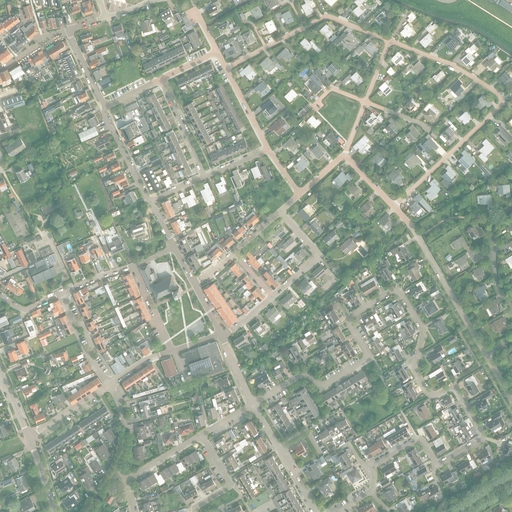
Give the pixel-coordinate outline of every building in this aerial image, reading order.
[(82,3),(85,14),(92,12),(89,0),(82,3)] [(268,0),(266,1),(270,8),(272,7),(273,8),(277,6),(277,5),(279,3),(277,0),(268,0)] [(302,6),(307,15),(314,12),(309,2),(310,2),(308,0),(304,0),(306,4),(302,6)] [(208,10),(211,15),(219,11),(216,5),(219,4),(218,1),(211,4),(212,7),(208,10)] [(76,2),(71,3),(71,4),(73,4),(74,6),(72,7),(71,6),(69,7),(72,14),(80,11),(76,2)] [(23,6),(27,18),(32,16),(28,4),(23,6)] [(353,11),(358,16),(366,9),(361,4),(353,11)] [(375,19),(380,25),(388,17),(385,14),(390,9),(387,7),(385,4),(382,8),(384,10),(382,12),(375,19)] [(251,10),(256,19),(263,16),(258,6),(251,10)] [(172,19),(171,20),(170,18),(173,16),(170,10),(161,15),(167,25),(168,27),(172,25),(171,23),(173,22),(172,19)] [(287,24),(294,20),(289,11),(282,15),(280,12),(273,16),(276,21),(278,20),(281,19),(282,23),(285,21),(287,24)] [(44,17),(40,17),(39,14),(40,14),(39,12),(37,13),(38,18),(41,29),(46,27),(44,17)] [(56,26),(55,18),(55,17),(54,17),(54,14),(47,15),(47,19),(49,27),(50,28),(56,27),(56,26)] [(62,17),(63,23),(63,24),(69,23),(69,22),(71,22),(70,18),(68,19),(68,14),(62,15),(62,16),(62,17)] [(11,16),(7,19),(13,26),(16,23),(11,17),(11,16)] [(63,23),(62,17),(61,17),(60,17),(55,18),(56,26),(62,25),(62,24),(63,23)] [(7,19),(4,21),(10,28),(13,26),(7,19)] [(154,25),(152,26),(150,19),(143,22),(144,28),(142,28),(143,32),(149,30),(150,33),(156,31),(154,25)] [(265,24),(270,33),(277,29),(272,20),(265,24)] [(2,23),(1,23),(6,29),(7,30),(10,28),(4,21),(2,23)] [(29,39),(29,40),(38,32),(39,31),(31,22),(24,29),(22,30),(24,33),(26,34),(26,35),(26,36),(29,39)] [(231,24),(229,25),(227,23),(218,28),(222,34),(232,29),(234,32),(239,29),(238,26),(234,28),(231,24)] [(401,32),(405,37),(413,30),(407,24),(405,26),(406,27),(401,32)] [(321,30),(328,37),(334,32),(326,25),(321,30)] [(119,35),(122,34),(122,32),(123,32),(121,26),(114,28),(116,34),(119,33),(119,35)] [(11,33),(13,37),(20,31),(18,28),(15,30),(11,33)] [(20,31),(13,37),(16,39),(23,34),(20,31)] [(189,42),(198,38),(194,31),(186,36),(189,42)] [(243,35),(248,44),(255,41),(250,31),(243,35)] [(23,34),(16,39),(21,46),(29,40),(28,40),(29,39),(26,36),(26,35),(26,34),(24,33),(24,34),(24,33),(23,34)] [(83,44),(88,42),(87,39),(92,38),(90,33),(80,36),(83,44)] [(158,36),(160,41),(168,38),(166,33),(158,36)] [(350,47),(357,41),(350,33),(344,39),(346,40),(344,42),(350,47)] [(429,33),(419,42),(425,48),(433,40),(431,38),(432,37),(429,33)] [(448,45),(452,50),(460,42),(454,37),(452,39),(453,40),(448,45)] [(198,38),(189,42),(193,49),(201,44),(198,38)] [(305,38),(301,42),(308,50),(313,45),(319,51),(322,48),(315,42),(312,44),(311,43),(310,43),(305,38)] [(16,39),(9,45),(15,52),(17,51),(20,49),(20,48),(22,47),(21,46),(16,39)] [(62,42),(61,43),(61,42),(47,50),(52,60),(59,56),(58,53),(65,49),(64,48),(65,47),(62,42)] [(88,42),(83,44),(81,45),(84,53),(93,49),(91,44),(89,45),(88,42)] [(364,48),(373,57),(376,54),(375,53),(378,49),(371,42),(364,48)] [(176,49),(181,57),(186,54),(182,46),(176,49)] [(224,51),(227,58),(237,53),(233,46),(224,51)] [(0,59),(3,63),(5,62),(7,60),(8,59),(8,60),(10,58),(13,56),(6,47),(0,52),(0,59)] [(181,57),(176,49),(171,51),(176,60),(181,57)] [(292,53),(291,54),(285,49),(281,53),(277,57),(279,59),(283,55),(288,60),(294,55),(292,53)] [(171,62),(176,60),(171,51),(166,53),(171,62)] [(391,59),(396,65),(404,58),(398,52),(391,59)] [(461,60),(467,66),(475,58),(469,52),(461,60)] [(163,66),(171,62),(166,53),(159,57),(163,66)] [(42,68),(46,66),(48,64),(47,62),(47,61),(43,54),(36,58),(42,68)] [(95,56),(94,55),(89,57),(91,60),(90,61),(91,62),(89,63),(91,68),(102,62),(100,58),(98,60),(97,58),(95,56)] [(155,70),(163,66),(159,57),(151,61),(155,70)] [(279,61),(275,65),(273,62),(268,57),(260,64),(265,70),(266,69),(269,72),(276,66),(281,71),(284,67),(279,61)] [(493,71),(499,65),(492,57),(483,65),(486,67),(488,65),(493,71)] [(39,70),(42,68),(36,58),(29,62),(32,67),(33,66),(34,68),(36,71),(39,70)] [(147,74),(155,70),(151,61),(143,65),(147,74)] [(411,68),(417,74),(424,67),(419,61),(411,68)] [(29,70),(34,68),(33,66),(32,67),(29,62),(21,67),(24,73),(26,75),(28,79),(30,81),(32,80),(31,79),(32,79),(32,77),(33,77),(29,70)] [(327,68),(335,76),(340,71),(333,63),(327,68)] [(98,70),(93,72),(97,80),(101,77),(102,79),(110,75),(105,64),(98,67),(99,70),(98,71),(98,70)] [(204,67),(207,74),(214,71),(211,64),(204,67)] [(24,73),(21,67),(20,65),(9,72),(15,82),(22,78),(20,75),(24,73)] [(42,68),(39,70),(43,76),(45,80),(52,76),(49,72),(46,66),(42,68)] [(250,79),(256,74),(249,66),(240,73),(242,76),(245,73),(250,79)] [(75,67),(68,71),(71,78),(78,75),(75,67)] [(201,78),(207,74),(204,67),(197,71),(201,78)] [(0,72),(0,79),(1,82),(2,84),(3,86),(10,83),(10,81),(11,81),(10,78),(9,74),(6,75),(4,71),(0,72)] [(194,81),(201,78),(197,71),(190,74),(194,81)] [(438,82),(446,75),(442,71),(439,73),(438,72),(433,77),(438,82)] [(358,85),(364,80),(356,72),(352,76),(350,74),(342,82),(344,84),(351,78),(358,85)] [(507,86),(511,81),(511,78),(506,72),(498,80),(500,82),(502,80),(507,86)] [(187,84),(194,81),(190,74),(184,77),(187,84)] [(99,82),(103,89),(112,85),(114,84),(110,76),(108,77),(99,82)] [(180,88),(187,84),(184,77),(177,81),(180,88)] [(64,83),(58,86),(59,89),(75,81),(74,78),(63,83),(64,83)] [(75,91),(83,87),(80,80),(72,85),(73,87),(70,89),(72,92),(75,91)] [(464,90),(459,86),(462,83),(458,80),(450,88),(458,96),(456,98),(458,100),(463,95),(461,93),(464,90)] [(308,86),(315,94),(321,88),(313,81),(308,86)] [(264,95),(270,90),(262,82),(254,89),(256,92),(259,90),(264,95)] [(379,88),(386,95),(392,90),(385,82),(379,88)] [(219,96),(226,92),(222,86),(215,89),(219,96)] [(285,97),(290,102),(298,95),(292,89),(290,90),(291,91),(285,97)] [(81,101),(81,102),(85,101),(84,99),(88,98),(85,92),(76,97),(76,98),(74,99),(75,101),(74,102),(75,104),(81,101)] [(222,103),(229,99),(226,92),(219,96),(222,103)] [(150,103),(157,99),(154,93),(147,97),(150,103)] [(1,101),(4,110),(25,104),(22,94),(1,101)] [(45,101),(43,102),(40,95),(37,96),(42,109),(47,107),(45,101)] [(486,104),(488,106),(490,104),(483,95),(475,103),(480,109),(486,104)] [(417,107),(419,104),(412,98),(410,101),(409,100),(407,104),(407,105),(405,108),(410,112),(415,106),(417,107)] [(153,108),(160,104),(157,99),(150,103),(153,108)] [(226,110),(233,106),(229,99),(222,103),(226,110)] [(271,114),(277,109),(270,100),(262,108),(264,110),(266,108),(271,114)] [(187,112),(195,108),(192,102),(184,106),(187,112)] [(75,113),(77,117),(91,110),(88,104),(84,106),(85,106),(75,112),(74,109),(68,112),(70,116),(75,113)] [(155,114),(163,110),(160,104),(153,108),(155,114)] [(229,116),(236,112),(233,106),(226,110),(229,116)] [(437,115),(440,112),(432,106),(430,109),(429,109),(427,112),(427,113),(425,116),(430,120),(436,114),(437,115)] [(190,117),(198,114),(195,108),(187,112),(190,117)] [(158,119),(165,115),(163,110),(155,114),(158,119)] [(459,118),(465,124),(470,119),(468,118),(471,115),(467,110),(459,118)] [(233,123),(240,119),(236,112),(229,116),(233,123)] [(379,115),(377,117),(373,113),(370,115),(371,117),(366,121),(370,126),(378,119),(381,122),(383,120),(379,115)] [(11,128),(9,128),(4,119),(5,119),(2,114),(0,115),(0,129),(1,132),(7,129),(8,133),(12,131),(12,132),(19,129),(18,125),(11,128)] [(193,123),(200,119),(198,114),(190,117),(193,123)] [(161,125),(168,121),(165,115),(158,119),(161,125)] [(88,120),(91,127),(98,123),(95,116),(88,120)] [(319,120),(318,121),(313,116),(308,120),(315,128),(321,123),(319,120)] [(386,128),(391,134),(399,127),(392,118),(389,121),(391,123),(386,128)] [(196,128),(203,124),(200,119),(193,123),(196,128)] [(240,119),(233,123),(236,130),(237,130),(238,132),(241,131),(240,129),(241,129),(240,128),(244,126),(240,119)] [(274,129),(279,135),(288,127),(281,119),(269,129),(271,131),(274,129)] [(137,125),(138,124),(137,121),(135,122),(135,121),(120,129),(126,140),(141,133),(137,125)] [(168,121),(161,125),(164,130),(171,127),(168,121)] [(206,130),(203,124),(196,128),(199,134),(206,130)] [(495,135),(501,141),(509,134),(501,125),(499,128),(501,130),(495,135)] [(87,130),(84,131),(78,134),(82,142),(98,134),(94,126),(87,130)] [(406,136),(411,142),(419,134),(412,126),(409,128),(412,130),(406,136)] [(442,134),(447,140),(452,136),(451,134),(454,131),(450,127),(442,134)] [(202,139),(209,135),(207,132),(209,131),(208,129),(206,130),(199,134),(202,139)] [(169,142),(176,138),(174,132),(166,136),(169,142)] [(330,143),(332,146),(338,140),(331,133),(325,138),(326,139),(323,141),(328,146),(330,143)] [(25,136),(24,137),(22,135),(18,137),(18,138),(15,140),(14,140),(11,142),(11,143),(8,145),(8,144),(7,145),(5,147),(5,146),(4,147),(5,148),(11,156),(10,156),(11,157),(11,156),(14,154),(14,155),(15,154),(18,152),(21,150),(22,150),(22,149),(25,148),(26,150),(32,147),(25,136)] [(209,135),(202,139),(205,145),(212,141),(209,135)] [(106,137),(96,141),(99,148),(109,144),(106,137)] [(364,153),(369,147),(370,146),(367,143),(369,141),(365,137),(354,147),(356,149),(358,147),(364,153)] [(171,147),(179,144),(176,138),(169,142),(171,147)] [(293,152),(299,146),(291,138),(283,146),(286,148),(288,146),(293,152)] [(138,140),(135,142),(133,139),(128,142),(129,143),(127,143),(130,148),(140,143),(138,140)] [(435,149),(437,147),(430,139),(423,146),(420,143),(416,146),(421,152),(424,149),(427,153),(433,147),(435,149)] [(238,144),(241,151),(248,148),(245,140),(238,144)] [(479,156),(485,162),(487,159),(485,157),(493,149),(485,141),(483,143),(485,145),(479,151),(482,153),(479,156)] [(171,154),(181,149),(179,144),(171,147),(174,153),(171,154)] [(234,154),(241,151),(238,144),(231,147),(234,154)] [(311,151),(318,159),(324,153),(317,146),(311,151)] [(227,157),(234,154),(231,147),(224,150),(227,157)] [(176,159),(184,155),(181,149),(171,154),(174,160),(176,158),(176,159)] [(135,158),(138,164),(143,162),(145,160),(143,157),(151,153),(149,150),(141,154),(142,154),(135,158)] [(220,160),(227,157),(224,150),(217,153),(220,160)] [(458,161),(464,167),(472,159),(464,151),(462,153),(464,156),(458,161)] [(103,156),(106,162),(115,157),(113,152),(103,156)] [(213,163),(220,160),(217,153),(210,156),(213,163)] [(381,167),(387,161),(379,153),(371,161),(373,164),(376,161),(381,167)] [(419,164),(422,162),(414,154),(406,162),(411,168),(417,162),(419,164)] [(179,164),(187,161),(184,155),(176,159),(178,161),(175,163),(176,165),(179,164)] [(295,166),(300,172),(309,165),(303,159),(304,158),(302,156),(300,158),(302,160),(295,166)] [(182,170),(189,167),(187,161),(179,164),(182,170)] [(265,165),(260,167),(258,161),(255,162),(257,166),(251,169),(255,178),(263,174),(266,181),(271,179),(265,165)] [(109,168),(111,172),(120,168),(118,162),(110,166),(111,167),(109,168)] [(442,176),(448,182),(456,174),(448,166),(446,169),(448,171),(442,176)] [(144,176),(153,172),(151,167),(142,172),(144,176)] [(189,167),(182,170),(184,176),(192,172),(189,167)] [(20,182),(29,177),(28,175),(26,176),(22,169),(16,172),(20,182)] [(230,178),(235,189),(242,186),(239,180),(242,179),(237,170),(232,172),(234,176),(230,178)] [(391,178),(397,183),(402,178),(395,170),(387,178),(389,180),(391,178)] [(146,181),(156,177),(153,172),(144,176),(146,181)] [(350,181),(353,177),(348,172),(345,175),(342,172),(334,180),(337,184),(335,186),(337,188),(339,186),(347,179),(350,181)] [(116,184),(126,180),(123,174),(113,179),(116,184)] [(215,184),(219,194),(226,191),(223,184),(225,183),(222,176),(220,177),(222,181),(215,184)] [(149,186),(158,181),(156,177),(146,181),(149,186)] [(126,180),(116,184),(117,184),(120,190),(122,188),(122,189),(129,185),(126,180)] [(158,181),(149,186),(151,191),(161,186),(158,181)] [(425,195),(429,200),(432,197),(440,189),(432,181),(430,184),(432,186),(427,192),(428,193),(425,195)] [(200,191),(206,203),(214,199),(207,183),(205,184),(207,188),(200,191)] [(506,196),(509,196),(509,184),(498,185),(498,193),(506,193),(506,196)] [(357,187),(356,189),(353,186),(349,190),(356,198),(362,192),(357,187)] [(132,191),(128,193),(127,190),(122,192),(123,192),(113,196),(115,199),(119,197),(120,198),(124,196),(125,198),(124,199),(126,203),(129,201),(130,202),(136,200),(132,191)] [(180,193),(179,194),(183,203),(184,203),(187,201),(189,207),(196,204),(193,197),(195,196),(192,190),(190,191),(191,195),(185,197),(185,198),(182,192),(180,193)] [(411,206),(416,212),(424,205),(420,200),(422,198),(418,194),(414,199),(416,201),(411,206)] [(488,206),(492,206),(491,195),(480,195),(480,203),(488,203),(488,206)] [(165,210),(172,207),(168,200),(162,203),(165,210)] [(361,208),(369,216),(374,211),(369,205),(372,203),(369,200),(361,208)] [(324,207),(330,214),(333,212),(327,205),(324,207)] [(172,207),(165,210),(168,217),(175,214),(172,207)] [(298,213),(305,221),(310,216),(304,208),(298,213)] [(247,216),(250,219),(254,224),(259,220),(252,212),(247,216)] [(379,222),(387,230),(392,224),(387,219),(390,216),(388,214),(379,222)] [(310,226),(318,235),(323,231),(316,222),(318,220),(315,217),(310,222),(312,225),(310,226)] [(89,221),(95,232),(99,230),(93,219),(89,221)] [(250,228),(254,224),(250,219),(245,223),(250,228)] [(182,224),(184,223),(183,220),(178,222),(177,220),(171,223),(173,228),(179,225),(182,224)] [(143,225),(136,227),(136,225),(131,226),(132,229),(127,230),(130,237),(134,236),(145,232),(143,228),(144,228),(143,225)] [(236,228),(242,235),(247,230),(243,225),(240,228),(238,226),(236,228)] [(479,236),(482,234),(476,225),(467,230),(471,237),(478,233),(479,236)] [(279,239),(287,232),(282,226),(276,231),(273,229),(269,233),(272,237),(275,234),(279,239)] [(237,239),(242,235),(236,228),(238,230),(233,234),(237,239)] [(353,234),(357,238),(361,235),(357,230),(353,234)] [(324,239),(329,245),(338,237),(333,231),(324,239)] [(119,238),(112,241),(111,238),(109,235),(105,237),(110,247),(109,247),(112,254),(124,249),(122,245),(123,245),(122,244),(121,242),(119,238)] [(102,246),(105,253),(108,252),(101,236),(99,237),(103,245),(102,246)] [(226,240),(230,245),(235,241),(230,236),(226,240)] [(464,248),(467,246),(462,236),(452,242),(456,249),(463,245),(464,248)] [(182,246),(191,241),(192,241),(191,238),(187,240),(185,237),(178,240),(182,246)] [(287,252),(297,243),(292,237),(285,243),(283,241),(277,247),(279,249),(283,246),(287,252)] [(353,239),(352,239),(350,238),(340,247),(346,253),(351,249),(353,251),(358,246),(355,243),(357,242),(355,239),(354,240),(353,239)] [(225,249),(230,245),(226,240),(221,244),(225,249)] [(85,244),(88,251),(89,251),(87,248),(93,246),(91,241),(85,244)] [(191,241),(182,246),(185,252),(191,249),(190,245),(192,243),(191,241)] [(0,249),(5,259),(9,256),(3,242),(0,243),(0,249)] [(210,248),(218,256),(223,251),(219,247),(220,246),(217,242),(210,248)] [(86,252),(88,251),(85,244),(79,246),(80,249),(83,247),(85,252),(79,255),(82,262),(89,259),(86,252)] [(42,257),(53,252),(50,246),(39,251),(42,257)] [(91,250),(94,257),(101,253),(98,246),(91,250)] [(404,247),(400,249),(398,246),(390,250),(393,255),(397,252),(402,261),(409,257),(404,247)] [(248,260),(259,250),(257,247),(251,253),(249,251),(244,255),(248,260)] [(210,248),(206,252),(213,260),(218,256),(210,248)] [(21,249),(15,252),(22,267),(28,265),(21,249)] [(294,256),(299,261),(307,254),(302,249),(296,255),(294,253),(291,255),(293,257),(294,256)] [(252,264),(257,260),(255,258),(261,252),(259,250),(248,260),(252,264)] [(46,279),(38,261),(37,262),(36,260),(32,251),(25,254),(29,264),(34,261),(35,263),(34,263),(36,266),(29,269),(35,283),(46,279)] [(38,261),(46,279),(57,274),(56,273),(62,270),(54,252),(48,255),(42,258),(43,259),(38,261)] [(79,268),(77,264),(80,263),(75,252),(75,253),(70,255),(70,256),(72,259),(67,261),(72,272),(79,268)] [(190,263),(197,259),(199,258),(198,256),(196,257),(194,254),(187,257),(190,263)] [(462,269),(469,265),(465,258),(468,257),(466,254),(454,261),(455,263),(457,261),(462,269)] [(197,259),(190,263),(194,269),(201,265),(197,259)] [(257,260),(252,264),(256,269),(261,265),(257,260)] [(387,267),(390,265),(387,260),(384,261),(385,264),(382,265),(384,268),(379,271),(385,280),(391,276),(386,267),(387,267)] [(332,269),(337,275),(340,272),(335,267),(330,261),(328,263),(332,269)] [(408,270),(414,280),(421,276),(416,268),(419,267),(416,262),(409,266),(411,268),(408,270)] [(234,272),(239,267),(235,263),(230,267),(234,272)] [(148,264),(139,268),(151,292),(154,290),(157,297),(174,289),(176,295),(181,292),(179,287),(177,288),(171,276),(159,281),(154,269),(151,271),(148,264)] [(473,270),(478,280),(485,276),(482,269),(484,268),(483,265),(473,270)] [(326,266),(323,268),(321,266),(313,273),(318,278),(325,272),(326,274),(330,271),(326,266)] [(239,267),(234,272),(238,277),(243,272),(239,267)] [(265,280),(270,276),(266,271),(261,275),(265,280)] [(125,281),(133,278),(130,272),(123,276),(125,281)] [(245,284),(250,280),(246,275),(241,280),(245,284)] [(269,284),(274,280),(270,276),(265,280),(269,284)] [(361,288),(365,295),(378,287),(376,284),(378,282),(375,276),(368,281),(360,285),(362,287),(361,288)] [(10,290),(14,284),(16,281),(11,278),(5,286),(10,290)] [(128,287),(135,283),(133,278),(125,281),(128,287)] [(311,281),(309,283),(305,279),(302,282),(303,283),(298,287),(305,294),(312,287),(314,289),(316,286),(311,281)] [(250,280),(245,284),(243,286),(245,289),(247,287),(249,289),(254,284),(250,280)] [(274,280),(269,284),(273,289),(278,285),(274,280)] [(354,293),(358,290),(352,280),(348,283),(350,287),(351,286),(353,289),(350,291),(352,293),(347,296),(350,301),(347,302),(350,306),(352,305),(353,305),(359,301),(354,293)] [(411,290),(415,296),(424,291),(421,287),(424,285),(421,281),(416,284),(417,286),(411,290)] [(130,292),(138,289),(135,283),(128,287),(130,292)] [(207,287),(204,289),(206,292),(209,297),(210,299),(211,300),(212,301),(213,302),(213,303),(215,305),(216,305),(217,307),(218,308),(217,308),(222,316),(227,323),(228,324),(231,323),(231,324),(234,321),(234,320),(237,318),(237,317),(236,316),(234,314),(233,315),(230,311),(225,303),(226,302),(224,299),(223,300),(217,292),(214,288),(216,287),(213,283),(211,284),(210,285),(209,284),(208,285),(206,286),(206,287),(207,287)] [(14,284),(10,290),(15,293),(16,292),(20,294),(23,291),(19,288),(19,287),(14,284)] [(475,290),(480,300),(487,296),(484,290),(483,289),(486,287),(485,285),(475,290)] [(251,300),(256,296),(261,292),(257,287),(252,292),(254,294),(249,298),(251,300)] [(138,289),(130,292),(133,298),(140,294),(138,289)] [(75,298),(85,294),(87,293),(86,291),(80,293),(79,290),(72,293),(75,298)] [(261,292),(256,296),(257,298),(256,299),(257,301),(254,303),(256,305),(265,297),(261,292)] [(292,303),(296,299),(290,292),(286,296),(280,301),(287,309),(291,306),(289,305),(291,303),(292,303)] [(85,294),(75,298),(78,304),(84,301),(83,299),(86,297),(85,294)] [(136,305),(143,301),(141,296),(134,299),(136,305)] [(425,312),(427,316),(438,309),(432,300),(435,298),(433,296),(428,299),(429,302),(423,305),(427,311),(425,312)] [(55,308),(61,305),(58,299),(52,302),(55,308)] [(494,313),(499,310),(495,303),(498,302),(497,299),(487,304),(484,306),(485,309),(488,307),(494,317),(496,316),(494,313)] [(139,310),(146,307),(143,301),(136,305),(139,310)] [(392,313),(401,307),(397,302),(393,305),(391,302),(384,307),(386,309),(389,308),(392,313)] [(61,305),(55,308),(58,313),(64,310),(61,305)] [(82,313),(88,310),(86,305),(79,308),(82,313)] [(241,309),(245,314),(250,309),(246,305),(241,309)] [(141,316),(148,312),(146,307),(139,310),(141,316)] [(278,307),(276,309),(274,307),(265,314),(273,323),(281,316),(285,313),(278,307)] [(401,307),(392,313),(395,318),(394,319),(395,321),(401,318),(399,316),(404,313),(401,307)] [(327,319),(336,314),(333,309),(328,312),(326,309),(320,312),(323,317),(325,316),(327,319)] [(88,310),(82,313),(84,319),(91,316),(88,310)] [(148,312),(141,316),(144,321),(151,318),(148,312)] [(368,316),(373,325),(378,322),(380,326),(383,324),(379,317),(376,319),(373,313),(368,316)] [(58,324),(68,320),(65,314),(54,320),(56,325),(58,324)] [(336,314),(327,319),(329,322),(327,323),(329,328),(335,324),(333,321),(338,318),(336,314)] [(11,319),(13,324),(21,320),(19,315),(11,319)] [(443,331),(443,332),(446,330),(441,320),(443,319),(441,315),(435,319),(437,321),(434,323),(439,333),(443,331)] [(369,328),(373,325),(368,316),(364,319),(367,324),(364,326),(367,331),(370,329),(369,328)] [(499,332),(506,328),(502,321),(505,320),(503,317),(490,324),(492,329),(496,327),(499,332)] [(24,322),(30,336),(36,333),(30,319),(24,322)] [(64,328),(71,325),(68,320),(58,324),(61,330),(64,328)] [(89,328),(95,325),(92,320),(86,323),(89,328)] [(401,332),(412,326),(409,320),(405,323),(404,320),(396,325),(398,328),(399,328),(401,332)] [(265,323),(263,325),(259,321),(252,327),(259,335),(265,331),(265,330),(268,327),(265,323)] [(64,335),(67,334),(73,331),(71,325),(64,328),(61,330),(63,333),(64,335)] [(95,325),(89,328),(91,334),(98,331),(95,325)] [(336,336),(342,332),(339,326),(332,330),(336,336)] [(412,326),(401,332),(404,336),(403,336),(405,340),(413,336),(411,333),(415,331),(412,326)] [(0,332),(0,334),(4,344),(12,340),(8,330),(0,332)] [(40,339),(51,334),(50,330),(41,334),(41,333),(37,334),(40,339)] [(310,343),(316,340),(310,330),(304,333),(306,337),(301,339),(301,338),(298,340),(303,349),(306,347),(305,345),(309,342),(310,343)] [(238,347),(239,348),(243,345),(242,344),(247,341),(245,337),(248,335),(246,332),(243,334),(234,340),(238,347)] [(342,332),(336,336),(339,342),(346,338),(342,332)] [(373,348),(381,343),(379,338),(381,336),(379,333),(374,336),(376,339),(370,343),(371,344),(371,345),(373,348)] [(96,343),(105,339),(103,337),(101,338),(99,335),(93,337),(96,343)] [(105,339),(96,343),(98,349),(100,351),(106,349),(103,342),(108,340),(107,338),(105,339)] [(18,358),(17,356),(28,351),(24,340),(16,343),(19,350),(15,351),(14,349),(7,352),(11,361),(18,358)] [(189,364),(220,352),(216,341),(181,353),(183,358),(187,357),(189,364)] [(286,350),(293,361),(300,356),(297,351),(300,349),(296,342),(291,345),(293,346),(286,350)] [(344,353),(352,347),(349,342),(343,345),(344,348),(342,350),(344,353)] [(260,347),(264,352),(269,348),(265,343),(260,347)] [(381,343),(373,348),(375,351),(377,353),(382,350),(384,353),(389,350),(387,346),(384,348),(381,343)] [(150,352),(147,348),(151,346),(150,344),(146,346),(145,346),(141,349),(145,355),(150,352)] [(391,353),(396,361),(403,357),(400,352),(402,350),(399,344),(392,348),(394,351),(391,353)] [(430,356),(434,362),(443,357),(441,354),(441,353),(444,351),(441,345),(436,349),(437,352),(430,356)] [(352,347),(344,353),(347,358),(356,353),(352,347)] [(132,356),(134,354),(130,348),(128,349),(130,353),(128,354),(126,352),(125,352),(123,353),(123,354),(125,356),(130,365),(136,361),(132,356)] [(62,360),(67,359),(65,351),(54,354),(56,359),(62,358),(62,360)] [(318,361),(320,364),(327,359),(323,351),(315,356),(317,358),(315,359),(316,362),(318,361)] [(220,352),(189,364),(193,376),(193,375),(195,379),(223,369),(221,362),(220,363),(218,358),(222,357),(220,352)] [(118,357),(122,363),(126,361),(121,355),(118,357)] [(178,372),(172,356),(161,360),(167,376),(178,372)] [(123,365),(122,365),(116,357),(114,358),(116,362),(111,365),(116,374),(125,368),(123,365)] [(90,367),(91,366),(86,359),(80,363),(78,360),(73,362),(73,363),(66,366),(67,369),(69,369),(69,368),(74,366),(75,367),(76,366),(78,369),(80,367),(82,369),(78,371),(80,375),(91,368),(90,367)] [(458,360),(457,360),(455,359),(455,362),(451,364),(453,368),(451,370),(454,375),(457,373),(456,372),(463,368),(458,360)] [(21,381),(26,379),(25,376),(27,375),(23,366),(28,364),(26,360),(21,362),(23,367),(15,371),(18,379),(20,378),(21,381)] [(281,375),(282,376),(286,374),(282,368),(285,366),(282,361),(278,363),(281,367),(272,372),(276,378),(281,375)] [(147,366),(151,373),(156,369),(152,363),(147,366)] [(146,376),(151,373),(147,366),(142,369),(146,376)] [(401,381),(408,377),(402,367),(398,370),(396,367),(390,371),(391,374),(396,371),(401,381)] [(436,377),(438,382),(446,377),(441,367),(434,371),(437,376),(436,377)] [(141,379),(146,376),(142,369),(137,373),(141,379)] [(358,374),(365,386),(367,384),(366,382),(365,382),(364,381),(368,379),(363,370),(358,374)] [(137,383),(141,379),(137,373),(132,376),(137,383)] [(267,381),(268,383),(271,381),(267,374),(255,381),(259,387),(263,385),(264,387),(267,385),(265,383),(267,381)] [(368,390),(365,386),(358,374),(353,376),(358,385),(362,383),(362,384),(362,385),(366,391),(368,390)] [(470,391),(471,394),(478,390),(475,385),(478,384),(472,375),(465,379),(468,385),(466,386),(469,392),(470,391)] [(132,386),(137,383),(132,376),(127,379),(132,386)] [(355,387),(358,385),(353,376),(348,379),(355,391),(357,390),(356,388),(355,388),(355,387)] [(92,381),(96,387),(102,384),(97,377),(92,381)] [(227,378),(222,380),(221,377),(214,380),(216,385),(220,383),(222,388),(230,384),(227,378)] [(126,389),(132,386),(127,379),(122,383),(126,389)] [(353,393),(355,391),(348,379),(342,383),(347,391),(348,390),(348,391),(352,389),(353,390),(352,391),(353,393)] [(91,391),(96,387),(92,381),(87,384),(91,391)] [(406,393),(414,388),(412,384),(409,385),(408,382),(401,386),(402,389),(403,389),(406,393)] [(345,392),(347,391),(342,383),(335,387),(343,399),(345,398),(344,396),(343,396),(342,395),(346,393),(345,392)] [(86,394),(91,391),(87,384),(82,387),(86,394)] [(165,385),(160,387),(158,384),(156,385),(158,387),(132,395),(133,398),(166,388),(165,385)] [(31,393),(36,390),(34,385),(30,386),(22,389),(25,395),(29,393),(29,394),(31,393)] [(82,397),(86,394),(82,387),(77,391),(82,397)] [(341,400),(343,399),(335,387),(331,390),(336,399),(339,397),(340,398),(339,398),(341,400)] [(292,402),(307,393),(304,388),(296,393),(298,396),(290,400),(292,402)] [(414,388),(406,393),(409,398),(408,399),(409,401),(417,397),(415,395),(417,393),(414,388)] [(230,398),(237,395),(234,389),(225,393),(228,399),(230,398)] [(332,401),(336,399),(331,390),(326,393),(333,405),(335,404),(334,402),(333,402),(332,401)] [(77,401),(82,397),(77,391),(72,394),(77,401)] [(142,412),(150,409),(150,408),(156,406),(155,402),(165,398),(163,391),(148,396),(149,399),(139,402),(140,406),(142,412)] [(476,404),(480,411),(489,405),(485,399),(491,396),(488,392),(481,397),(483,400),(476,404)] [(54,400),(59,408),(65,403),(64,401),(66,399),(62,393),(59,395),(60,395),(54,400)] [(302,403),(310,398),(307,393),(292,402),(293,405),(300,400),(302,403)] [(331,406),(333,405),(326,393),(321,396),(326,405),(330,402),(330,404),(331,406)] [(71,404),(77,401),(72,394),(67,397),(71,404)] [(237,395),(230,398),(232,403),(229,405),(230,407),(234,406),(233,404),(240,401),(237,395)] [(214,406),(207,409),(210,418),(217,416),(216,412),(219,412),(214,397),(212,398),(214,406)] [(452,398),(451,399),(450,397),(443,401),(442,399),(440,401),(443,405),(445,404),(447,407),(454,403),(453,401),(452,398)] [(301,411),(314,403),(310,398),(302,403),(304,406),(297,410),(298,412),(301,410),(301,411)] [(282,408),(281,408),(279,404),(282,403),(281,401),(278,403),(270,408),(273,413),(282,408)] [(43,412),(40,414),(35,403),(30,405),(34,416),(37,423),(46,419),(44,416),(47,415),(46,412),(47,412),(46,411),(47,411),(46,410),(42,412),(43,412)] [(308,413),(317,408),(314,403),(301,411),(303,413),(306,411),(308,413)] [(424,405),(421,407),(419,404),(413,407),(415,411),(417,409),(423,418),(430,414),(427,410),(426,409),(426,408),(424,405)] [(98,410),(102,417),(109,412),(104,406),(98,410)] [(285,414),(284,413),(283,410),(285,408),(284,406),(281,408),(282,408),(273,413),(276,419),(285,414)] [(451,416),(460,411),(457,407),(451,410),(449,408),(444,411),(446,416),(450,414),(451,416)] [(317,408),(308,413),(310,417),(306,419),(308,421),(320,414),(317,408)] [(159,416),(158,413),(157,409),(150,411),(150,409),(142,412),(143,417),(149,415),(150,418),(159,416)] [(96,421),(102,417),(98,410),(92,414),(96,421)] [(288,419),(287,418),(286,415),(288,413),(287,411),(284,413),(285,414),(276,419),(279,424),(288,419)] [(460,411),(451,416),(453,419),(450,421),(452,426),(458,422),(456,420),(462,416),(460,411)] [(488,424),(492,430),(501,425),(501,424),(504,422),(500,417),(501,416),(499,413),(492,416),(494,420),(488,424)] [(90,425),(96,421),(92,414),(85,418),(90,425)] [(195,416),(197,425),(205,423),(202,414),(195,416)] [(291,424),(291,423),(289,420),(291,418),(290,416),(287,418),(288,419),(279,424),(282,429),(291,424)] [(83,429),(90,425),(85,418),(79,423),(81,426),(83,429)] [(340,421),(345,429),(350,426),(345,418),(340,421)] [(244,432),(254,426),(250,420),(244,424),(245,427),(242,429),(244,432)] [(176,434),(181,433),(182,435),(188,434),(187,432),(193,430),(191,422),(179,425),(180,427),(178,427),(177,421),(173,422),(175,428),(174,428),(176,433),(176,434)] [(291,424),(282,429),(286,434),(294,429),(292,425),(295,423),(293,421),(291,423),(291,424)] [(341,431),(345,429),(340,421),(336,424),(341,431)] [(400,428),(405,436),(410,433),(408,431),(411,429),(406,422),(404,424),(405,425),(400,428)] [(437,429),(434,431),(431,425),(432,425),(431,422),(425,426),(426,428),(424,429),(426,433),(427,432),(427,434),(430,439),(439,433),(437,429)] [(340,432),(341,431),(336,424),(332,426),(336,434),(337,433),(338,436),(342,434),(340,432)] [(461,433),(470,428),(467,424),(461,427),(459,425),(454,428),(456,432),(460,431),(461,433)] [(78,428),(77,425),(76,425),(70,429),(74,435),(81,431),(78,428)] [(135,428),(138,439),(147,436),(144,425),(135,428)] [(254,426),(244,432),(245,431),(248,437),(251,436),(257,432),(254,426)] [(332,436),(336,434),(332,426),(327,429),(332,436)] [(97,431),(100,434),(103,432),(108,441),(115,436),(109,428),(104,431),(102,428),(97,431)] [(400,438),(405,436),(400,428),(396,431),(400,438)] [(470,428),(461,433),(463,436),(460,438),(462,442),(468,439),(466,437),(472,433),(470,428)] [(68,440),(74,435),(70,429),(63,433),(68,440)] [(327,439),(332,436),(327,429),(323,431),(327,439)] [(101,436),(100,434),(97,431),(92,434),(95,439),(101,436)] [(323,442),(327,439),(323,431),(318,434),(323,442)] [(396,441),(400,438),(396,431),(391,433),(396,441)] [(62,444),(68,440),(63,433),(57,437),(62,444)] [(176,433),(170,435),(170,433),(164,434),(164,436),(162,437),(164,443),(166,442),(166,444),(172,443),(172,441),(177,440),(176,434),(176,433)] [(391,444),(396,441),(391,433),(384,437),(387,442),(387,443),(390,441),(391,444)] [(387,442),(384,437),(384,436),(383,435),(376,439),(377,442),(382,449),(386,447),(384,443),(387,442)] [(295,451),(298,455),(306,451),(300,441),(303,439),(301,436),(294,441),(296,444),(293,445),(296,450),(295,451)] [(55,448),(62,444),(57,437),(51,441),(55,448)] [(217,447),(225,443),(224,440),(225,439),(223,437),(215,442),(217,445),(216,446),(217,447)] [(255,448),(263,442),(260,437),(251,442),(255,448)] [(436,450),(439,454),(447,450),(439,437),(432,441),(437,449),(436,450)] [(80,442),(83,447),(88,444),(85,438),(80,442)] [(511,449),(511,440),(509,440),(508,444),(505,443),(504,447),(502,452),(510,455),(511,449)] [(49,452),(55,448),(51,441),(44,446),(49,452)] [(263,442),(255,448),(257,451),(259,449),(260,452),(267,448),(263,442)] [(377,452),(382,449),(377,442),(373,444),(377,452)] [(225,443),(217,447),(218,450),(219,449),(221,453),(230,447),(228,445),(227,446),(225,443)] [(373,455),(377,452),(373,444),(368,447),(373,455)] [(96,449),(102,459),(109,455),(103,445),(96,449)] [(373,455),(368,447),(366,445),(362,447),(363,448),(361,450),(364,455),(366,454),(368,457),(373,455)] [(133,448),(136,460),(144,458),(141,446),(133,448)] [(418,455),(417,453),(414,449),(408,453),(415,465),(422,461),(418,455)] [(491,450),(488,451),(486,449),(483,451),(478,454),(482,462),(487,459),(488,461),(495,457),(491,450)] [(335,454),(331,456),(336,464),(341,461),(349,456),(350,454),(349,453),(347,453),(346,451),(344,453),(343,450),(335,454)] [(188,455),(192,462),(199,458),(201,460),(203,459),(199,451),(195,453),(194,452),(188,455)] [(227,464),(235,459),(234,456),(235,456),(233,453),(224,458),(226,462),(227,464)] [(14,457),(11,458),(10,455),(1,458),(3,462),(7,460),(11,471),(19,468),(14,457)] [(184,466),(192,462),(188,455),(182,459),(182,460),(178,463),(183,471),(186,469),(184,466)] [(317,459),(320,464),(326,461),(322,455),(317,459)] [(266,464),(274,459),(272,456),(264,460),(266,464)] [(349,456),(341,461),(344,466),(343,467),(344,470),(352,465),(350,463),(352,462),(351,460),(352,458),(351,457),(349,457),(349,456)] [(52,467),(57,473),(65,468),(61,462),(63,460),(61,458),(55,462),(56,464),(52,467)] [(89,464),(95,473),(101,469),(95,459),(89,464)] [(235,459),(227,464),(228,466),(229,466),(231,469),(233,468),(234,471),(240,468),(238,465),(239,464),(238,461),(237,462),(235,459)] [(269,468),(277,463),(274,459),(266,464),(269,468)] [(473,468),(477,466),(473,459),(469,461),(468,460),(458,466),(462,473),(472,467),(473,468)] [(381,468),(386,475),(397,469),(392,462),(381,468)] [(180,472),(183,471),(178,463),(174,465),(173,464),(167,468),(171,474),(179,470),(180,472)] [(271,471),(279,467),(277,463),(269,468),(271,471)] [(314,479),(321,475),(314,463),(306,467),(308,470),(314,479)] [(79,475),(86,485),(93,481),(88,474),(90,472),(86,466),(82,469),(84,472),(79,475)] [(420,476),(428,472),(425,466),(419,470),(417,467),(412,470),(415,475),(418,473),(420,476)] [(273,475),(281,470),(279,467),(271,471),(273,475)] [(164,479),(171,474),(167,468),(161,471),(162,473),(158,475),(162,483),(165,481),(164,479)] [(352,482),(361,477),(356,468),(347,473),(346,470),(339,474),(341,477),(347,474),(352,482)] [(275,479),(283,474),(281,470),(273,475),(275,479)] [(454,471),(451,473),(450,470),(446,472),(446,473),(441,476),(445,483),(450,480),(452,482),(458,478),(454,471)] [(58,484),(63,491),(73,485),(69,479),(71,478),(68,474),(59,479),(61,482),(58,484)] [(162,483),(158,475),(155,477),(154,475),(153,476),(152,474),(145,478),(150,485),(157,480),(160,485),(162,483)] [(240,483),(247,479),(244,474),(236,478),(240,483)] [(277,482),(286,477),(285,476),(284,476),(283,474),(275,479),(277,482)] [(15,479),(20,491),(27,488),(22,476),(15,479)] [(205,480),(206,482),(210,488),(216,485),(212,479),(211,476),(205,480)] [(278,487),(287,482),(285,479),(286,478),(286,477),(277,482),(276,483),(278,487)] [(324,497),(332,492),(328,485),(332,483),(329,477),(317,484),(319,488),(320,488),(321,490),(320,490),(324,497)] [(142,489),(150,485),(145,478),(139,482),(140,483),(139,484),(142,489)] [(243,488),(250,484),(247,479),(240,483),(243,488)] [(381,483),(383,487),(390,483),(388,479),(381,483)] [(287,482),(278,487),(279,489),(280,488),(282,490),(290,485),(289,484),(290,484),(288,481),(287,482)] [(204,492),(210,488),(206,482),(201,485),(204,492)] [(246,493),(253,489),(255,487),(253,482),(250,484),(243,488),(246,493)] [(390,501),(397,497),(394,492),(396,490),(392,484),(385,488),(387,491),(384,493),(386,496),(387,496),(390,501)] [(430,490),(428,487),(421,491),(424,497),(429,494),(430,495),(432,498),(441,493),(437,486),(430,490)] [(190,492),(193,498),(199,495),(195,488),(190,492)] [(286,498),(293,493),(290,488),(282,493),(286,498)] [(193,498),(190,492),(188,489),(186,490),(187,493),(184,495),(188,502),(193,498)] [(253,489),(246,493),(249,499),(256,494),(253,489)] [(64,503),(68,509),(77,503),(73,497),(76,494),(74,492),(68,496),(70,499),(64,503)] [(108,504),(111,505),(116,498),(109,493),(105,500),(109,503),(108,504)] [(288,503),(296,498),(293,493),(286,498),(288,503)] [(28,511),(29,511),(34,507),(29,498),(19,504),(23,511),(28,511)] [(291,508),(299,503),(296,498),(288,503),(291,508)] [(400,511),(409,511),(410,511),(407,506),(409,505),(405,498),(396,504),(398,507),(397,507),(399,511),(400,511)] [(293,511),(295,511),(302,508),(299,503),(291,508),(293,511)] [(374,511),(377,510),(372,503),(369,505),(368,503),(365,505),(363,506),(359,509),(360,511),(374,511)]
